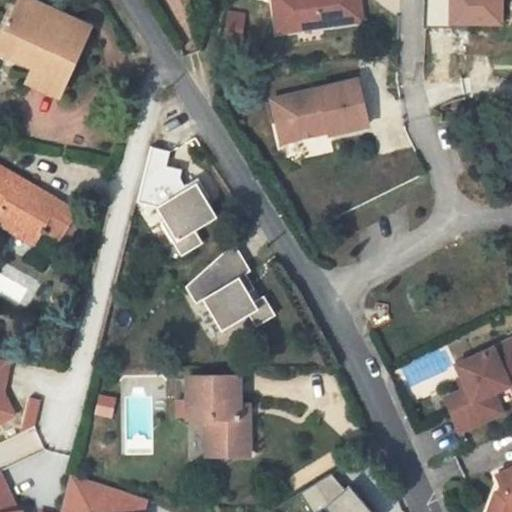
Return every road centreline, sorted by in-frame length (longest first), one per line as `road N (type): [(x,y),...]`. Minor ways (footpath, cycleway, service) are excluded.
road 1 (unclassified): [(327,305),(128,0)]
road 2 (residential): [(408,0),(410,109),(448,225)]
road 3 (unclassified): [(418,511),(327,305)]
road 4 (residential): [(448,225),(327,305)]
